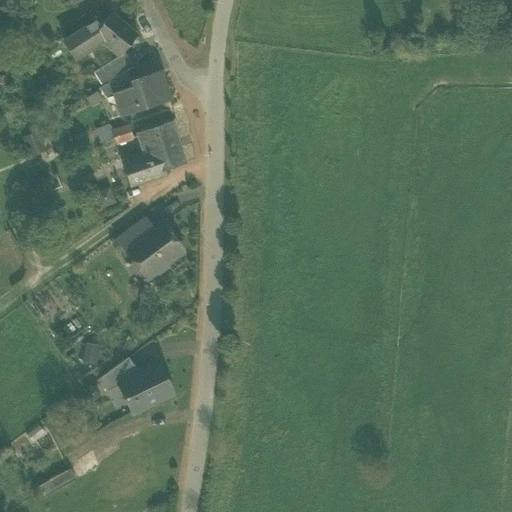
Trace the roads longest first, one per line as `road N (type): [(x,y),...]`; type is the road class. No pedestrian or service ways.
road 1 (residential): [(185,511),(214,286),(226,0)]
road 2 (track): [(0,311),(217,149)]
